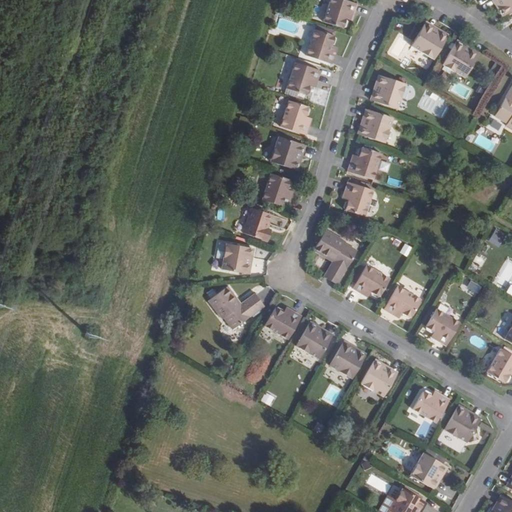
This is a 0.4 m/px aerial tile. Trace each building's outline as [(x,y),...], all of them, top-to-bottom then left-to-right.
[(352,14),(356,3),(347,0),(329,0),(322,20),(342,27),(345,26),(347,20),(345,18),(345,17),(346,12),(352,14)] [(501,6),(504,5),(500,0),(494,0),(500,9),(501,6)] [(511,10),(511,0),(500,0),(504,5),(501,6),(500,9),(503,13),(506,14),(511,10)] [(443,35),(444,34),(446,32),(430,23),(428,26),(443,35)] [(314,28),(313,28),(305,54),(330,63),(334,51),(328,50),(330,45),(330,44),(333,43),(335,37),(332,35),(333,30),(316,24),(314,28)] [(451,38),(451,36),(446,32),(444,34),(443,35),(428,26),(416,47),(438,60),(451,38)] [(403,33),(396,41),(402,45),(408,37),(403,33)] [(446,66),(469,79),(481,59),(466,50),(468,48),(467,45),(463,42),(460,43),(446,66)] [(481,59),(484,55),(467,45),(468,48),(466,50),(481,59)] [(315,80),(319,69),(294,61),(285,87),(304,93),(308,92),(309,86),(308,84),(310,79),(315,80)] [(378,85),(380,86),(375,102),(397,109),(405,85),(381,77),(378,77),(376,83),(378,85)] [(378,85),(376,83),(370,101),(375,102),(380,86),(378,85)] [(511,95),(498,118),(511,125),(510,127),(511,128),(511,95)] [(278,125),(304,133),(307,122),(302,121),(303,116),(304,114),(306,114),(308,108),(306,105),(287,99),(278,125)] [(371,111),(367,110),(361,128),(364,127),(366,127),(371,111)] [(386,144),(394,119),(371,111),(366,127),(364,127),(361,128),(359,133),(362,136),(386,144)] [(295,160),(300,143),(277,136),(269,160),(294,168),(296,167),(298,162),(296,160),(295,160)] [(298,162),(304,145),(300,143),(295,160),(296,160),(298,162)] [(357,154),(359,156),(359,158),(357,163),(352,161),(348,172),(373,180),(382,154),(363,148),(359,149),(357,154)] [(260,198),(285,207),(289,195),(283,193),(285,189),(285,187),(288,187),(290,181),(288,179),(269,172),(260,198)] [(374,191),(349,183),(345,194),(351,196),(349,201),(349,202),(346,203),(344,208),(346,211),(365,217),(374,191)] [(266,226),(270,212),(251,206),(243,231),(265,238),(269,227),(266,226)] [(499,248),(505,234),(494,229),(488,243),(499,248)] [(347,242),(328,230),(316,251),(334,262),(325,276),(339,285),(358,251),(346,244),(347,242)] [(225,242),(221,268),(244,272),(247,256),(250,256),(252,256),(253,249),(251,247),(225,242)] [(244,272),(249,273),(252,256),(250,256),(247,256),(244,272)] [(391,280),(367,266),(353,289),(364,295),(367,289),(371,292),(372,292),(373,296),(377,299),(380,298),(391,280)] [(467,287),(478,293),(482,286),(470,280),(467,287)] [(240,304),(227,286),(208,300),(222,319),(223,317),(232,329),(263,306),(255,294),(240,304)] [(421,302),(398,288),(384,311),(394,317),(397,312),(402,314),(403,315),(403,318),(408,321),(410,320),(421,302)] [(288,339),(302,316),(291,310),(288,316),(284,313),(283,313),(283,309),(278,306),(275,308),(264,325),(288,339)] [(425,324),(428,325),(436,311),(434,310),(425,324)] [(435,334),(439,337),(436,342),(446,348),(460,325),(436,311),(426,328),(426,332),(431,335),(434,334),(435,334)] [(316,331),(317,329),(317,326),(312,323),(309,324),(296,346),(318,360),(330,340),(316,331)] [(330,340),(332,335),(317,326),(317,329),(316,331),(330,340)] [(357,353),(360,352),(344,342),(342,346),(356,355),(357,353)] [(365,357),(365,355),(360,352),(357,353),(356,355),(342,346),(329,367),(351,380),(365,357)] [(509,377),(511,372),(511,358),(501,352),(486,375),(504,385),(507,385),(510,380),(509,378),(509,377)] [(360,385),(382,398),(394,378),(380,370),(381,367),(381,365),(376,362),(373,362),(360,385)] [(394,378),(397,374),(381,365),(381,367),(380,370),(394,378)] [(434,425),(448,402),(438,396),(435,401),(431,399),(430,399),(430,395),(425,392),(422,393),(411,411),(434,425)] [(442,431),(465,445),(477,425),(462,416),(463,414),(463,411),(459,408),(456,409),(442,431)] [(477,425),(479,420),(463,411),(463,414),(462,416),(477,425)] [(317,422),(313,430),(320,433),(324,426),(317,422)] [(422,454),(409,476),(429,489),(438,474),(442,476),(446,469),(422,454)] [(429,489),(433,491),(442,476),(438,474),(429,489)] [(415,511),(421,502),(400,489),(386,511),(415,511)] [(493,509),(497,511),(506,497),(502,494),(493,509)] [(511,511),(511,500),(506,497),(497,511),(493,509),(491,511),(511,511)] [(419,511),(425,504),(421,502),(415,511),(419,511)]
